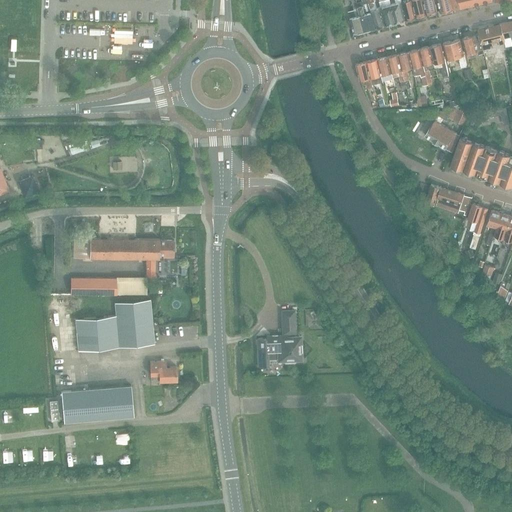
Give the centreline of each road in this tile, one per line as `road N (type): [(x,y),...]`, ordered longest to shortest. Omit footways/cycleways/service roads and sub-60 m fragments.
road 1 (residential): [(511,444),(469,426),(416,381),(294,189)]
road 2 (residential): [(236,511),(220,397),(221,210)]
road 3 (residential): [(511,200),(396,154),(345,52)]
road 4 (residential): [(0,226),(39,212),(221,210)]
road 5 (residential): [(345,52),(511,10)]
